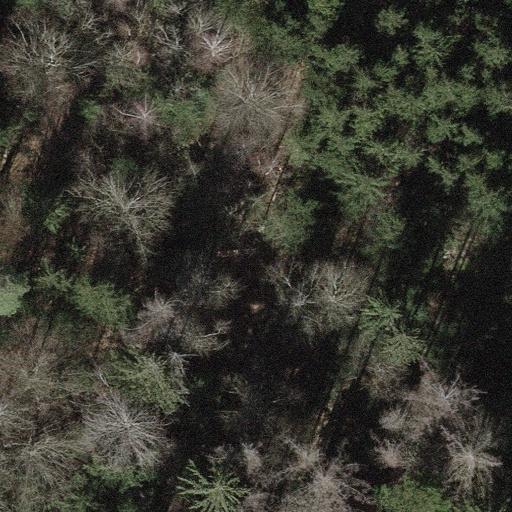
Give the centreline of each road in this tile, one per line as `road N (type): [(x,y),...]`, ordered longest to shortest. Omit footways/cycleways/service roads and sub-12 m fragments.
road 1 (track): [(0,5),(97,229)]
road 2 (track): [(511,385),(435,415),(372,511)]
